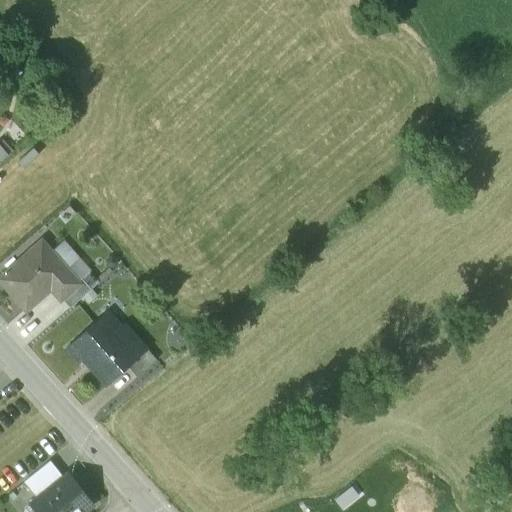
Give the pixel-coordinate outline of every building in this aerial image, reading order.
[(77,283),(41,243),(0,279),(0,281),(26,310),(50,288),(60,299),(61,299),(78,284),(77,283)] [(78,284),(61,299),(70,308),(91,290),(81,279),(77,283),(78,284)] [(106,313),(66,349),(78,363),(83,359),(106,385),(127,367),(137,358),(136,357),(114,331),(119,327),(106,313)] [(145,348),(136,357),(137,358),(127,367),(137,378),(156,360),(145,348)] [(23,482),(37,500),(63,479),(50,462),(23,482)] [(28,506),(32,511),(92,511),(96,509),(69,475),(63,479),(37,500),(28,506)]
